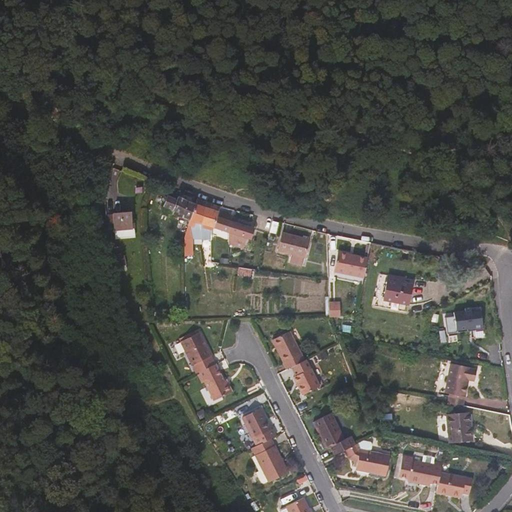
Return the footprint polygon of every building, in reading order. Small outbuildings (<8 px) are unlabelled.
[(115,182),(121,168),(113,164),(107,179),(115,182)] [(189,221),(196,205),(173,196),(172,198),(168,196),(163,207),(182,216),(181,217),(183,217),(182,218),(189,221)] [(200,224),(207,209),(196,205),(189,221),(185,231),(185,240),(185,242),(193,242),(194,223),(200,224)] [(213,228),(219,213),(207,209),(200,224),(203,242),(211,242),(212,228),(213,228)] [(229,234),(233,223),(230,222),(234,215),(220,211),(219,213),(213,228),(229,234)] [(132,229),(131,213),(113,214),(115,230),(125,230),(126,239),(135,238),(135,230),(132,229)] [(250,240),(253,229),(233,223),(229,234),(250,240)] [(185,240),(185,231),(177,231),(177,240),(185,240)] [(303,258),(307,240),(284,234),(279,252),(303,258)] [(120,252),(119,242),(112,243),(113,252),(120,252)] [(415,252),(372,244),(370,253),(391,258),(391,256),(414,260),(415,252)] [(365,278),(369,258),(339,252),(335,272),(365,278)] [(239,263),(240,255),(229,255),(229,262),(239,263)] [(405,313),(410,286),(402,284),(402,279),(381,275),(374,307),(405,313)] [(340,317),(340,303),(337,303),(337,302),(328,302),(329,317),(340,317)] [(446,329),(484,329),(484,309),(446,309),(446,329)] [(216,364),(202,333),(183,341),(198,373),(202,371),(216,364)] [(300,355),(289,333),(272,340),(286,370),(290,368),(300,363),(297,357),(300,355)] [(317,388),(304,361),(300,363),(290,368),(297,384),(295,385),(301,396),(317,388)] [(227,383),(218,364),(216,364),(202,371),(216,400),(236,390),(231,380),(227,383)] [(466,385),(466,381),(474,382),(476,371),(470,370),(470,368),(450,364),(444,394),(449,395),(448,403),(463,406),(467,385),(466,385)] [(269,432),(259,411),(241,419),(251,441),(269,432)] [(472,440),(469,414),(447,416),(450,443),(472,440)] [(342,441),(330,416),(312,425),(324,450),(342,441)] [(250,451),(253,457),(250,459),(256,473),(253,474),(258,484),(261,485),(266,483),(266,484),(285,475),(269,442),(250,451)] [(386,477),(390,457),(360,451),(356,472),(386,477)] [(440,473),(442,463),(433,461),(433,465),(412,460),(412,457),(402,455),(398,475),(408,477),(407,480),(429,485),(430,482),(438,483),(440,473)] [(469,492),(471,480),(440,473),(438,483),(436,493),(460,498),(462,491),(469,492)] [(313,511),(307,499),(285,509),(283,511),(313,511)]
